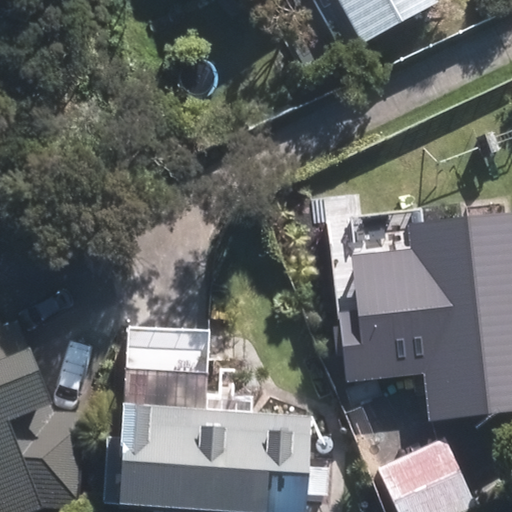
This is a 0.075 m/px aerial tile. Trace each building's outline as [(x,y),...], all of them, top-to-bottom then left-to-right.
[(343,0),(367,40),(438,0),(343,0)] [(511,217),(417,226),(433,415),(511,408),(511,217)] [(80,423),(27,421),(25,414),(53,404),(24,323),(2,330),(0,326),(0,511),(28,511),(42,508),(78,509),(80,423)] [(298,511),(305,421),(138,409),(131,505),(233,511),(298,511)] [(472,511),(477,510),(445,444),(386,473),(404,511),(472,511)]
